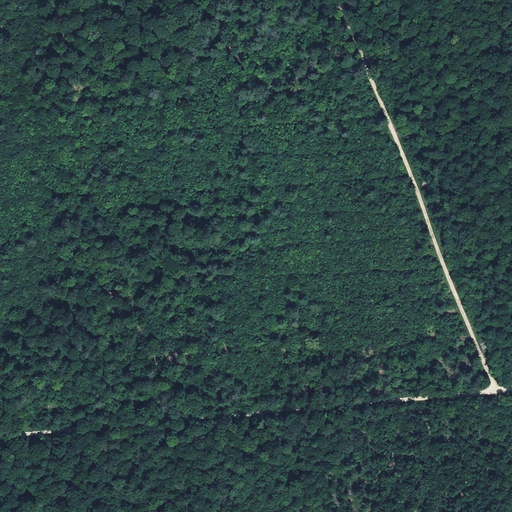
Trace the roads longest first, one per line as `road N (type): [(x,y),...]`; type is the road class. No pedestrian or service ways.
road 1 (track): [(338,0),(494,389)]
road 2 (track): [(511,26),(495,62),(491,152),(511,285)]
road 3 (track): [(395,397),(141,422)]
